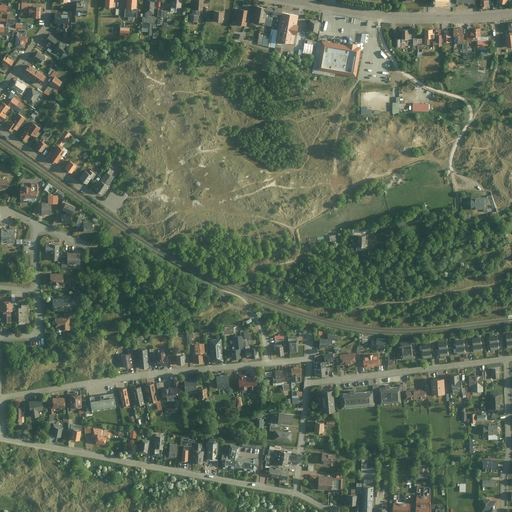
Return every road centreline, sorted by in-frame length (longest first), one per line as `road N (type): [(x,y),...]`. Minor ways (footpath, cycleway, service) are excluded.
road 1 (residential): [(308,359),(3,398),(2,438)]
road 2 (residential): [(2,438),(296,493)]
road 3 (residential): [(300,2),(408,18),(511,14)]
road 4 (residential): [(307,383),(506,359)]
road 5 (track): [(97,248),(117,244),(193,287),(232,293),(252,312)]
road 6 (track): [(336,170),(353,186),(428,158),(480,187)]
road 7 (residential): [(506,359),(503,511)]
road 8 (residential): [(115,205),(0,128)]
